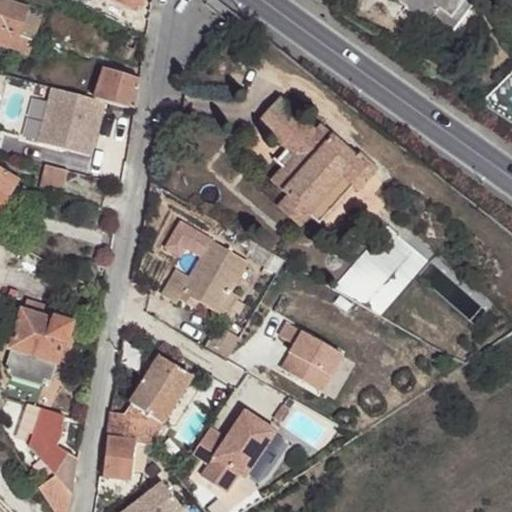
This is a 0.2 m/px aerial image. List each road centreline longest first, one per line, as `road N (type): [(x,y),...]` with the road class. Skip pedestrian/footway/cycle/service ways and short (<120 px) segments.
road 1 (residential): [(171,22),(158,41),(82,511)]
road 2 (tertiary): [(511,179),(262,0)]
